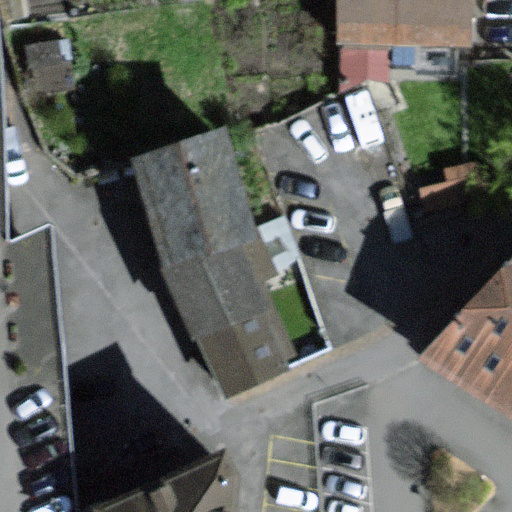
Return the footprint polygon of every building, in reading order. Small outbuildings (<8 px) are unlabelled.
[(328,0),(327,47),(462,51),(462,29),(463,0),(328,0)] [(123,159),(154,269),(238,246),(207,136),(123,159)] [(238,246),(154,269),(186,338),(264,302),(238,246)] [(511,246),(401,355),(511,426),(511,246)] [(290,358),(264,302),(186,338),(211,394),(290,358)] [(218,511),(218,461),(83,511),(218,511)]
